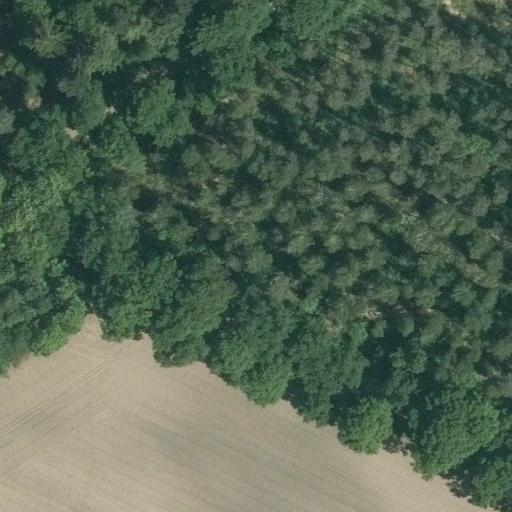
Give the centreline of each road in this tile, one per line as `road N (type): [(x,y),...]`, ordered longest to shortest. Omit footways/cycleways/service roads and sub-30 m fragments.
road 1 (track): [(0,192),(511,449)]
road 2 (unclassified): [(0,174),(274,0)]
